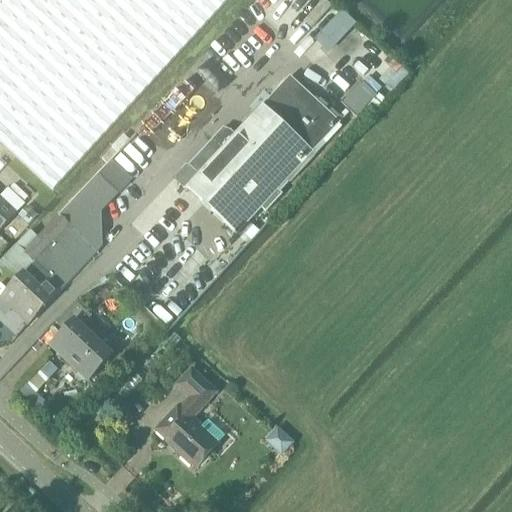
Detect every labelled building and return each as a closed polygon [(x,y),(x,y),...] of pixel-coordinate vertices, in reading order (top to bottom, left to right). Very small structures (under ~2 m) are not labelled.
[(343,7),(316,36),(331,50),(358,21),(343,7)] [(358,115),(384,87),(369,73),(343,101),(358,115)] [(266,213),(272,207),(282,195),(278,191),(341,124),(290,77),(236,136),(231,132),(223,129),(189,167),(186,167),(175,178),(175,181),(184,189),(187,189),(190,192),(237,236),(261,209),(266,213)] [(24,274),(0,300),(15,313),(17,310),(31,323),(60,292),(97,253),(100,250),(99,210),(129,178),(112,162),(59,217),(24,253),(35,264),(24,275),(24,274)] [(3,199),(19,215),(28,206),(26,205),(31,200),(17,187),(12,192),(11,190),(3,199)] [(0,232),(15,216),(1,203),(0,202),(0,232)] [(88,381),(112,357),(81,328),(91,317),(76,303),(56,324),(65,333),(52,347),(88,381)] [(137,309),(129,318),(146,334),(155,325),(137,309)] [(173,337),(162,348),(168,354),(179,342),(173,337)] [(30,383),(38,390),(59,368),(51,361),(30,383)] [(156,431),(179,453),(179,456),(192,468),(193,466),(196,469),(224,438),(207,422),(201,429),(198,427),(200,426),(193,419),(217,393),(191,370),(176,386),(189,399),(179,410),(178,408),(156,431)] [(284,454),(296,440),(280,425),(267,439),(284,454)]
